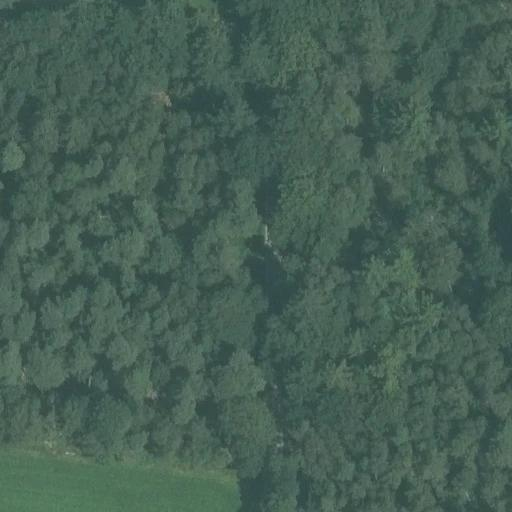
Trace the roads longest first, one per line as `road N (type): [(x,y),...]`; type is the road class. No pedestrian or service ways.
road 1 (unclassified): [(273,511),(275,32)]
road 2 (unclassified): [(52,0),(206,29),(275,32)]
